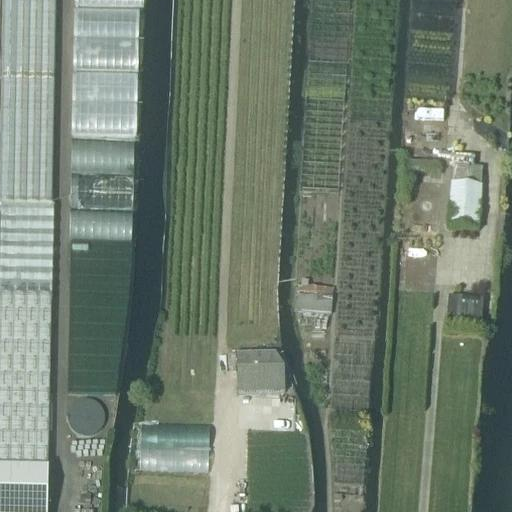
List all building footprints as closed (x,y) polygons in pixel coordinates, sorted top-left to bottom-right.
[(55,0),(4,0),(0,158),(0,469),(46,470),(55,0)] [(74,0),(74,9),(142,11),(142,0),(74,0)] [(75,13),(73,74),(137,76),(139,15),(75,13)] [(73,77),(72,138),(136,139),(137,78),(73,77)] [(449,230),(477,232),(481,171),(452,169),(449,230)] [(297,316),(301,316),(332,319),(334,291),(308,289),(309,283),(301,282),(301,290),(295,289),(295,297),(299,297),(297,316)] [(447,299),(446,323),(481,326),(483,302),(447,299)] [(237,357),(237,390),(237,396),(285,396),(285,371),(275,356),(237,357)] [(0,511),(44,511),(46,470),(0,469),(0,511)]
